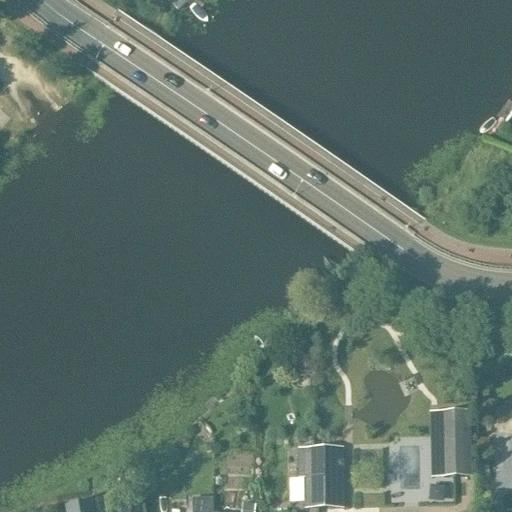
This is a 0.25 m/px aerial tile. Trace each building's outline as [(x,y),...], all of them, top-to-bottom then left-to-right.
[(469,412),(442,412),(444,479),(471,478),(469,412)] [(486,417),(486,436),(501,435),(501,416),(486,417)] [(319,450),(297,450),(297,480),(305,480),(311,480),(311,504),(319,504),(319,450)] [(342,450),(319,450),(319,504),(319,509),(343,509),(342,450)] [(212,511),(212,499),(192,500),(192,511),(212,511)] [(118,505),(119,511),(138,511),(137,501),(118,505)]
